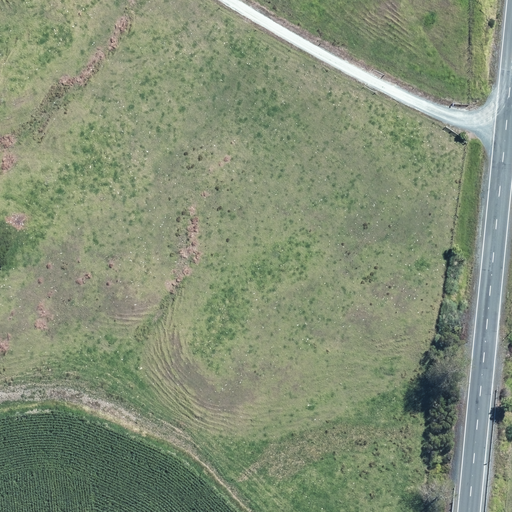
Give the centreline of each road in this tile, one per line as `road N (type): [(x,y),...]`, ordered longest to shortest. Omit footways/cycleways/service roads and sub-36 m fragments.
road 1 (primary): [(464,511),(511,44)]
road 2 (track): [(232,0),(416,102),(504,126)]
